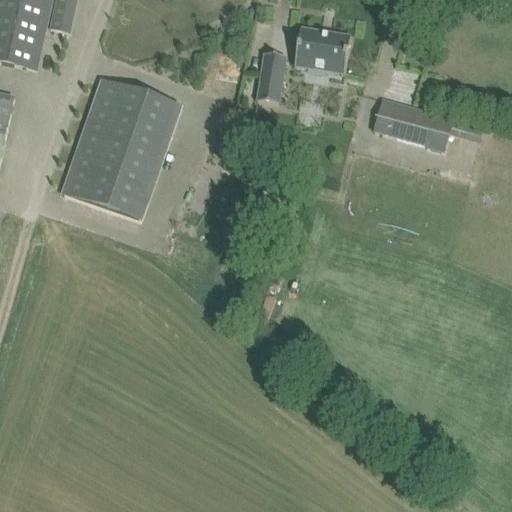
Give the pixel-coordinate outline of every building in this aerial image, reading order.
[(54,0),(0,0),(0,65),(38,74),(54,0)] [(58,0),(51,33),(70,37),(78,0),(58,0)] [(301,33),(295,70),(346,78),(352,41),(301,33)] [(265,58),(258,104),(279,108),(287,61),(265,58)] [(181,110),(105,84),(65,198),(141,225),(181,110)] [(0,169),(15,102),(0,98),(0,169)] [(383,102),(374,137),(427,151),(426,153),(445,158),(450,139),(455,121),(439,117),(383,102)] [(492,139),(485,164),(493,166),(500,141),(492,139)] [(225,182),(216,208),(241,217),(245,207),(265,214),(271,198),(225,182)]
